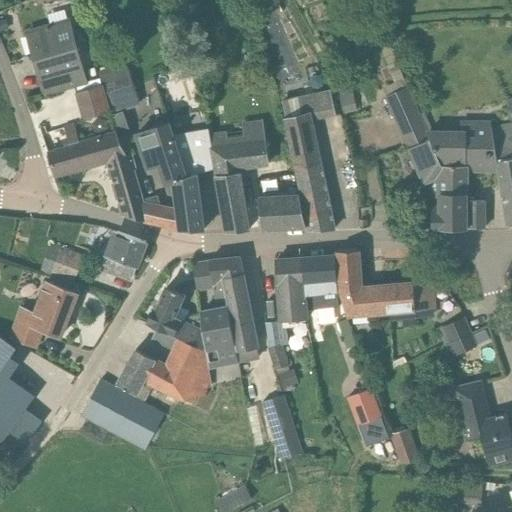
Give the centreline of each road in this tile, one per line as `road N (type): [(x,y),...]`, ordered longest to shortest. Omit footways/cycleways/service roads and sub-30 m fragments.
road 1 (residential): [(481,240),(173,239)]
road 2 (residential): [(54,427),(173,239)]
road 3 (unclassified): [(39,204),(28,137),(0,59)]
road 4 (residential): [(173,239),(39,204)]
road 5 (residential): [(511,360),(481,240)]
